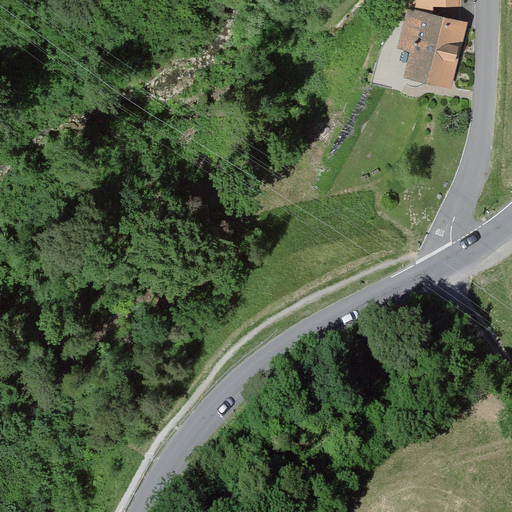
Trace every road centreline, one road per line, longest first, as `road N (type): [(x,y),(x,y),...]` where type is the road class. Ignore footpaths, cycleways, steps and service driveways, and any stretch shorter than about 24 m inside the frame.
road 1 (tertiary): [(446,260),(268,366),(164,472),(145,511)]
road 2 (unclassified): [(487,0),(478,163),(455,213),(446,260)]
road 3 (track): [(437,266),(511,372)]
